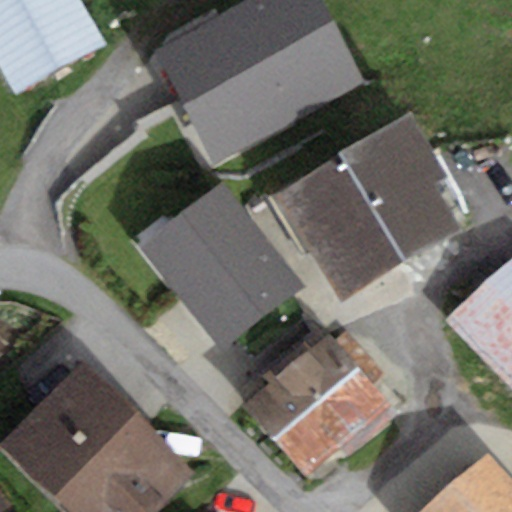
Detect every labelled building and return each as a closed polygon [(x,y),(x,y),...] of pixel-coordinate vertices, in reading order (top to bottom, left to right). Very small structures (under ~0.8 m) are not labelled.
[(70,0),(0,0),(0,72),(19,106),(104,58),(70,0)] [(321,0),(306,0),(163,64),(213,176),(370,107),(321,0)] [(417,136),(276,214),(331,312),(454,244),(439,216),(444,184),(417,136)] [(229,187),(112,264),(175,359),(292,281),(229,187)] [(511,278),(449,337),(511,405),(511,278)] [(332,349),(250,417),(318,497),(399,429),(332,349)] [(74,385),(0,466),(0,471),(45,511),(172,511),(191,491),(74,385)] [(511,511),(511,504),(490,477),(447,511),(511,511)]
